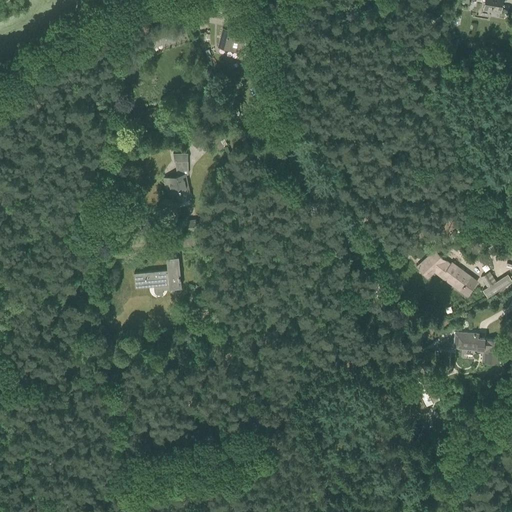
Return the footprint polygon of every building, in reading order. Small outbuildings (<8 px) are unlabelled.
[(483,0),(482,9),(500,12),(502,0),(483,0)] [(148,36),(151,45),(181,34),(178,25),(148,36)] [(218,46),(228,49),(241,52),(245,35),(223,30),(218,46)] [(204,140),(211,154),(224,147),(217,134),(204,140)] [(166,178),(171,201),(189,197),(184,174),(187,174),(187,153),(172,153),(177,176),(166,178)] [(181,220),(182,232),(196,231),(195,219),(181,220)] [(180,234),(181,246),(193,245),(192,233),(180,234)] [(449,266),(441,260),(442,258),(435,250),(416,266),(427,278),(434,271),(466,295),(477,281),(451,262),(449,266)] [(155,292),(155,293),(156,293),(157,293),(158,293),(160,293),(161,292),(161,291),(162,290),(162,289),(169,288),(169,287),(180,286),(177,257),(166,258),(167,271),(161,272),(161,270),(134,273),(135,287),(145,286),(153,285),(154,291),(155,292)] [(480,277),(487,287),(495,281),(489,271),(480,277)] [(481,361),(499,362),(501,341),(484,339),(484,337),(478,337),(479,334),(454,331),(452,348),(482,351),(481,361)]
